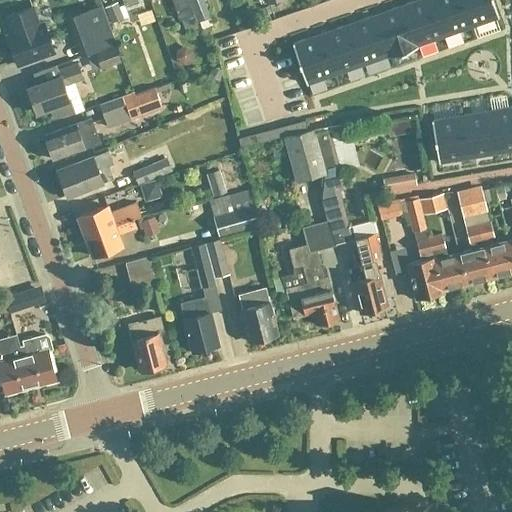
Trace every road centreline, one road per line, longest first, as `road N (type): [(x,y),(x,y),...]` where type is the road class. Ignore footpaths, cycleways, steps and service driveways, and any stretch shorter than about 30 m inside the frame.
road 1 (tertiary): [(105,416),(511,311)]
road 2 (residential): [(105,416),(0,125)]
